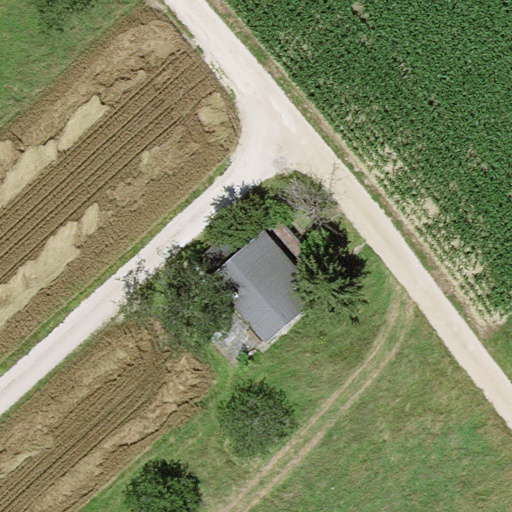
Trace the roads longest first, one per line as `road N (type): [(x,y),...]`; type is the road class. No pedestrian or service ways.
road 1 (track): [(185,0),(511,418)]
road 2 (track): [(0,392),(288,134)]
